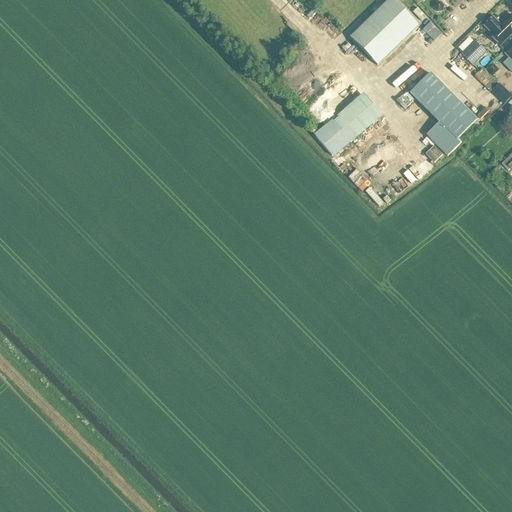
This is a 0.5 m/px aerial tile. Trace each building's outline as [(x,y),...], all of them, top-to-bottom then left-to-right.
[(390,0),(350,39),(377,67),(418,27),(391,0),(390,0)] [(446,23),(452,28),(469,9),(463,4),(446,23)] [(417,9),(413,13),(421,23),(426,18),(417,9)] [(484,27),(492,35),(490,37),(500,47),(511,35),(511,16),(501,27),(493,19),(484,27)] [(423,31),(434,43),(442,35),(430,24),(423,31)] [(475,41),(461,54),(473,67),(487,53),(475,41)] [(497,86),(483,70),(475,77),(490,93),(497,86)] [(476,122),(430,75),(410,95),(456,142),(476,122)] [(333,156),(384,117),(366,93),(314,132),(333,156)] [(434,164),(442,156),(433,147),(425,155),(434,164)] [(511,156),(503,161),(508,170),(511,167),(511,156)]
